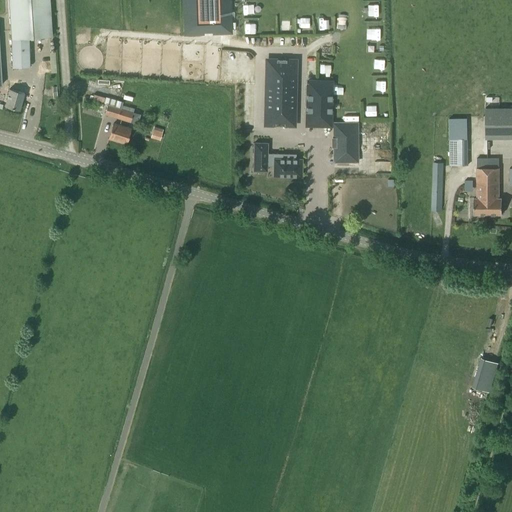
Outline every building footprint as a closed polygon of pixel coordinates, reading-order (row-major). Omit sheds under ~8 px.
[(8,0),(11,39),(28,37),(51,36),(49,0),(8,0)] [(230,0),(182,0),(184,36),(232,35),(230,0)] [(240,0),(240,10),(250,10),(250,0),(240,0)] [(375,1),(365,2),(365,13),(376,12),(375,1)] [(241,29),(253,30),(254,16),(241,16),(241,29)] [(277,18),(278,26),(285,26),(285,18),(277,18)] [(377,23),(366,24),(366,36),(377,35),(377,23)] [(12,67),(29,66),(28,37),(11,39),(12,67)] [(50,61),(50,53),(42,52),(42,61),(50,61)] [(296,128),(298,59),(285,58),(285,60),(277,60),(277,58),(264,58),(263,127),(275,127),(275,126),(284,126),(283,127),(296,128)] [(316,58),(316,69),(327,69),(327,58),(316,58)] [(307,81),(306,125),(330,126),(331,82),(307,81)] [(28,95),(30,88),(19,85),(17,91),(9,89),(4,106),(19,110),(23,94),(28,95)] [(347,99),(356,99),(356,89),(347,89),(347,99)] [(362,101),(362,111),(372,111),(372,100),(362,101)] [(133,112),(120,108),(120,107),(107,104),(104,114),(129,122),(133,112)] [(485,139),(511,139),(511,108),(485,109),(485,139)] [(467,118),(449,119),(450,165),(468,165),(467,139),(467,118)] [(357,150),(357,122),(333,123),(333,150),(331,150),(331,153),(333,153),(333,162),(358,162),(357,153),(360,153),(360,150),(357,150)] [(108,139),(126,144),(130,128),(113,123),(108,139)] [(153,129),(150,137),(159,140),(162,132),(153,129)] [(273,176),(301,177),(301,159),(296,159),(296,154),(267,154),(267,143),(254,143),(253,171),(266,171),(266,166),(273,166),(273,176)] [(443,163),(433,163),(432,211),(441,211),(443,163)] [(490,199),(489,169),(476,169),(476,199),(473,199),(473,215),(489,215),(489,199),(490,199)] [(489,199),(489,215),(501,215),(501,199),(498,199),(498,169),(489,169),(490,199),(489,199)] [(362,170),(349,170),(349,180),(363,179),(362,170)] [(355,200),(354,183),(344,183),(344,200),(355,200)] [(488,392),(496,363),(481,358),(472,387),(488,392)]
